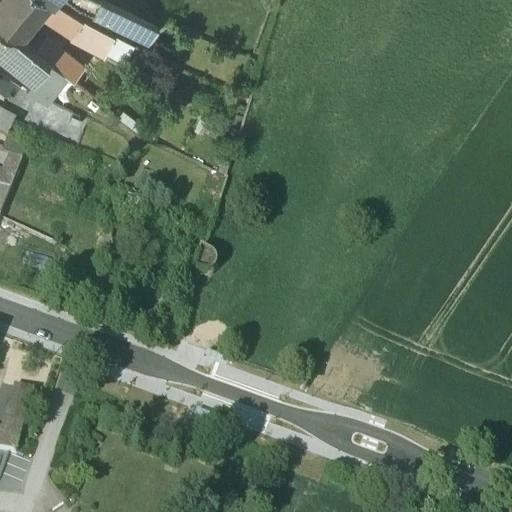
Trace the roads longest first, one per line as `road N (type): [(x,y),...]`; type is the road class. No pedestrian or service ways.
road 1 (tertiary): [(511,494),(83,338)]
road 2 (residential): [(83,338),(22,505),(0,503)]
